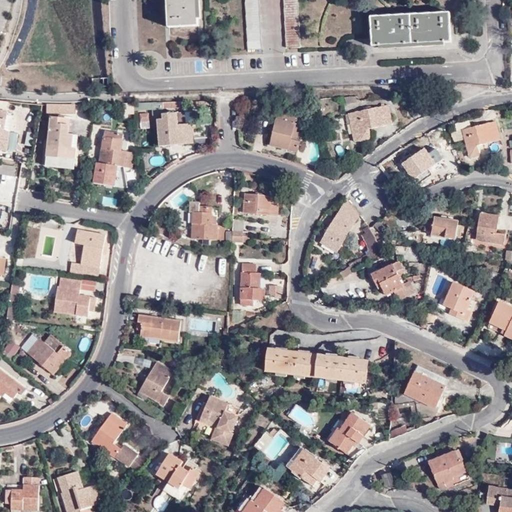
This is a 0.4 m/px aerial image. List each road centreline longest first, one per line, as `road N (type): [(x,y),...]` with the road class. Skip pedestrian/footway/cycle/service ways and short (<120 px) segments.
road 1 (residential): [(353,490),(354,475),(375,457),(449,423),(489,418),(503,396),(486,370),(383,321),(312,317),(295,295)]
road 2 (residential): [(356,170),(374,199),(391,204),(483,178),(511,184)]
road 3 (residential): [(511,96),(414,127),(356,170)]
road 4 (residential): [(92,384),(115,317),(130,223)]
road 5 (residential): [(337,186),(298,225),(295,295)]
road 6 (residential): [(130,223),(159,186),(188,166),(227,155)]
